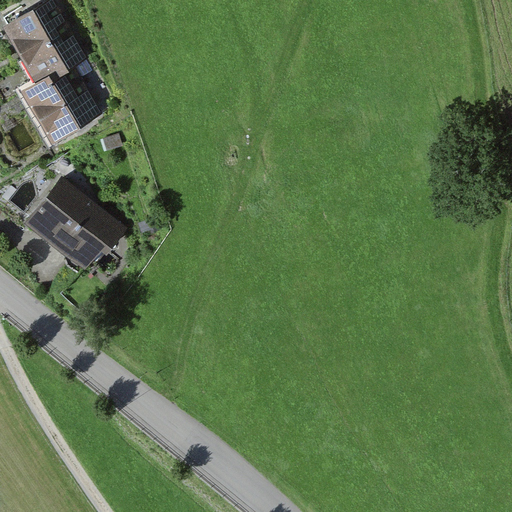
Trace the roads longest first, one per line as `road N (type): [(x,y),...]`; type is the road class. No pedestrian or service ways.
road 1 (tertiary): [(275,511),(0,282)]
road 2 (track): [(0,329),(16,373),(106,511)]
